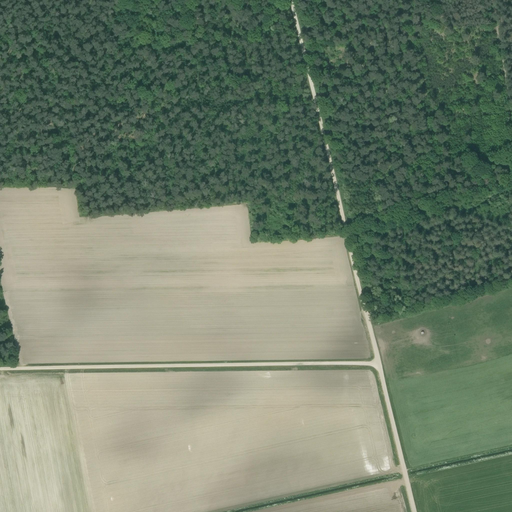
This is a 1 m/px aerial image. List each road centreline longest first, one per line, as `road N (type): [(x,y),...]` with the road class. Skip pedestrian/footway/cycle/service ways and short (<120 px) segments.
road 1 (track): [(377,364),(291,0)]
road 2 (track): [(18,369),(377,364)]
road 3 (track): [(511,152),(329,158)]
road 4 (track): [(413,511),(377,364)]
road 5 (track): [(493,0),(511,124)]
